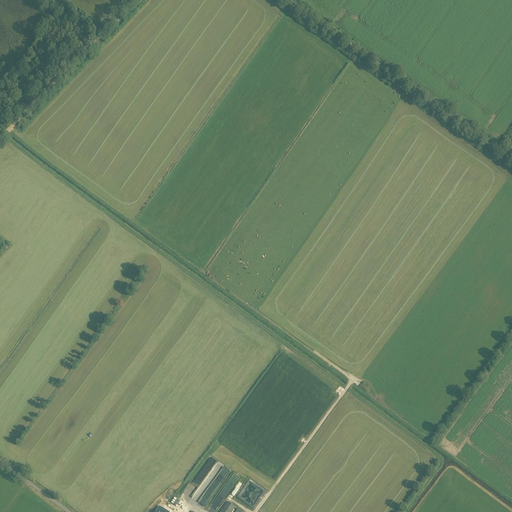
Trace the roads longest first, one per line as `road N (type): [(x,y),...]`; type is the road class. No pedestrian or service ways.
road 1 (track): [(511,160),(286,0)]
road 2 (track): [(0,140),(134,0)]
